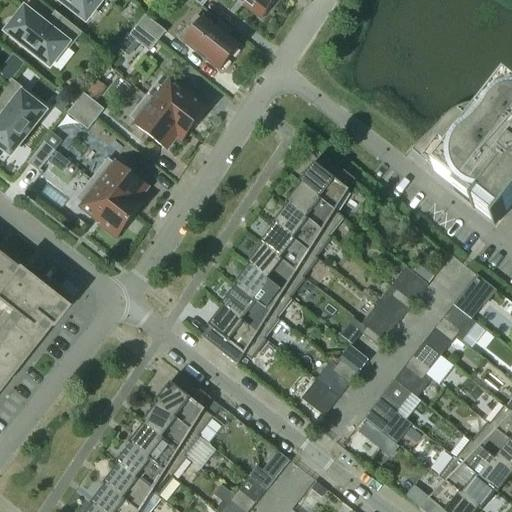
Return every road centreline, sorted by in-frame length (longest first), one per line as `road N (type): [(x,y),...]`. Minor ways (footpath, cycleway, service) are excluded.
road 1 (residential): [(387,511),(116,304)]
road 2 (residential): [(280,73),(511,252)]
road 3 (residential): [(116,304),(280,73)]
road 4 (residential): [(0,454),(116,304)]
road 5 (residential): [(116,304),(0,212)]
